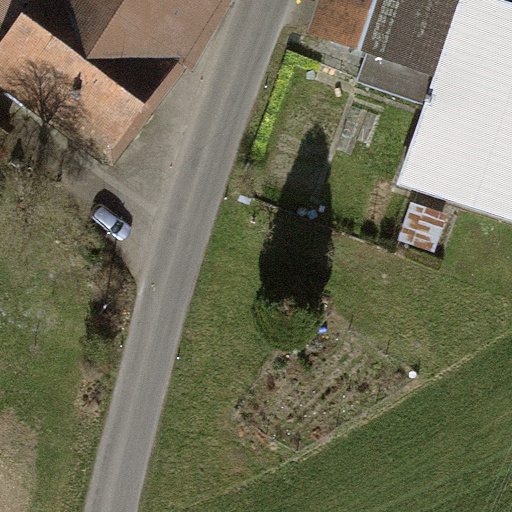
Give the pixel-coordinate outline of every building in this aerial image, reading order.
[(47,7),(173,103),(249,4),(243,0),(0,0),(0,50),(9,57),(47,7)] [(320,0),(306,44),(426,82),(452,0),(320,0)] [(511,12),(474,0),(452,0),(426,82),(391,185),(511,225),(511,12)] [(126,166),(173,103),(47,7),(2,69),(126,166)] [(0,72),(2,69),(9,57),(0,50),(0,72)]
